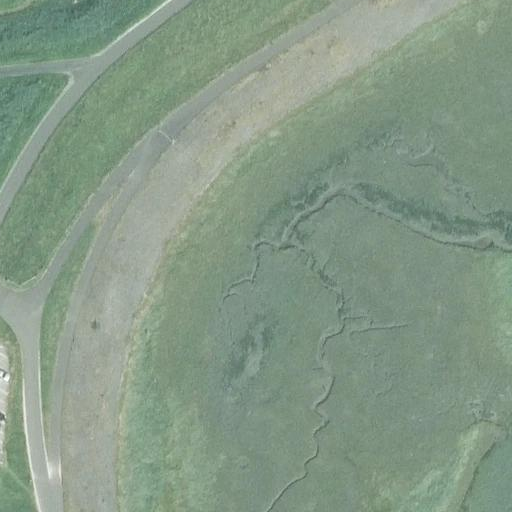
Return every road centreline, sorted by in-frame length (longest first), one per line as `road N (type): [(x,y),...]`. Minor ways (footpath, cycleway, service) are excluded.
road 1 (unclassified): [(50,511),(60,354),(73,305),(156,150)]
road 2 (unclassified): [(156,150),(239,75),(357,0)]
road 3 (unclassified): [(36,310),(34,411),(47,511)]
road 4 (unclassified): [(156,150),(95,213),(36,310)]
road 5 (unclassified): [(0,210),(94,67)]
